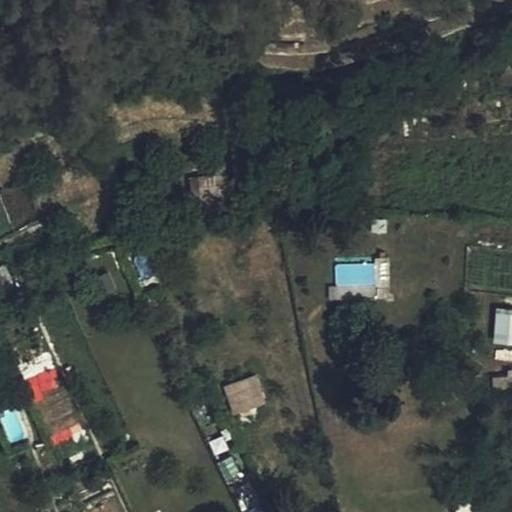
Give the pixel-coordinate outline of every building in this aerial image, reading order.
[(204,193),(233,188),(229,170),(201,176),(204,193)] [(391,293),(390,253),(333,255),(334,295),(391,293)] [(147,310),(160,304),(157,296),(144,301),(147,310)] [(495,338),(511,339),(511,304),(498,303),(495,338)] [(250,377),(259,404),(267,401),(258,375),(250,377)] [(234,412),(259,404),(250,377),(226,385),(234,412)] [(459,511),(479,511),(479,495),(460,495),(459,511)]
